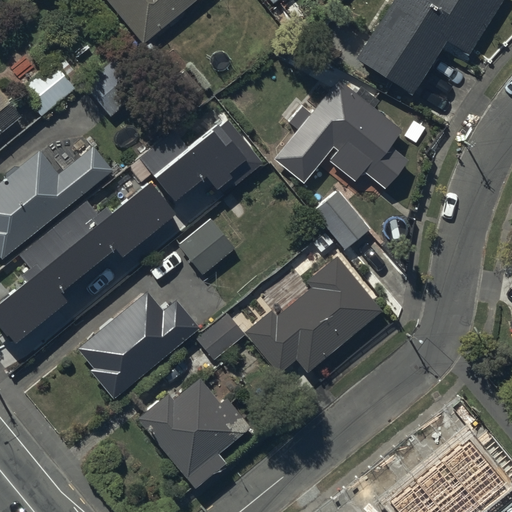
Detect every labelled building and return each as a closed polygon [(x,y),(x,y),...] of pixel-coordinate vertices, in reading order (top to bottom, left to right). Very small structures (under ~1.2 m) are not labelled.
[(109,0),(141,39),(188,0),(109,0)] [(409,91),(442,38),(467,53),(500,0),(388,0),(353,56),(409,91)] [(82,83),(108,115),(140,88),(114,56),(82,83)] [(40,113),(73,86),(52,59),(18,87),(40,113)] [(200,88),(183,69),(170,81),(186,100),(200,88)] [(354,92),(336,78),(309,112),(299,104),(286,121),(295,128),(272,157),(302,180),(331,145),(335,148),(327,159),(354,180),(361,170),(382,187),(406,158),(387,143),(400,127),(372,105),(377,98),(359,84),(354,92)] [(0,128),(18,113),(0,90),(0,128)] [(169,132),(137,158),(161,188),(178,174),(179,175),(185,170),(184,169),(193,162),(169,132)] [(3,176),(0,177),(0,256),(110,168),(90,143),(56,171),(37,148),(16,165),(11,164),(3,171),(3,176)] [(342,248),(368,227),(336,187),(310,208),(342,248)] [(200,274),(233,247),(209,217),(176,243),(200,274)] [(80,221),(27,265),(67,314),(142,253),(123,229),(101,247),(80,221)] [(270,308),(242,331),(276,371),(295,355),(306,368),(380,308),(335,255),(305,280),(309,286),(275,314),(270,308)] [(88,368),(111,396),(197,326),(174,297),(160,308),(145,289),(75,346),(91,366),(88,368)] [(244,334),(226,312),(195,337),(213,359),(244,334)] [(166,391),(134,417),(192,486),(223,460),(215,451),(248,424),(225,397),(218,402),(197,377),(172,398),(166,391)] [(460,396),(445,407),(461,427),(475,416),(460,396)] [(348,511),(392,511),(398,507),(380,485),(348,511)]
